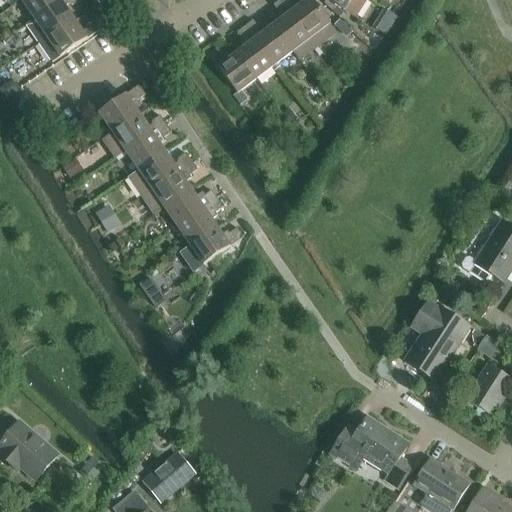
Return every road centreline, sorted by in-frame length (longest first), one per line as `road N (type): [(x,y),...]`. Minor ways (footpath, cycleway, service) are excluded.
road 1 (residential): [(39,115),(185,14)]
road 2 (residential): [(496,468),(374,390)]
